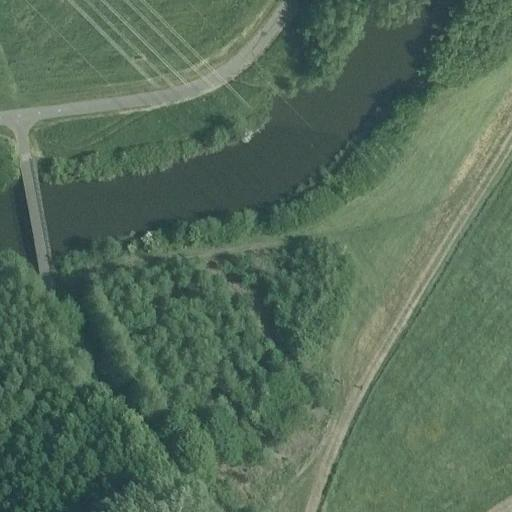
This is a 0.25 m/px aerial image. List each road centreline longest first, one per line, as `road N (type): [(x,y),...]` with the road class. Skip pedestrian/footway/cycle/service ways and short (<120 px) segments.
road 1 (unknown): [(48,289),(195,250),(358,229),(486,182)]
road 2 (unknown): [(312,511),(362,388),(511,139)]
road 3 (unknown): [(274,0),(240,41),(199,69),(0,99)]
